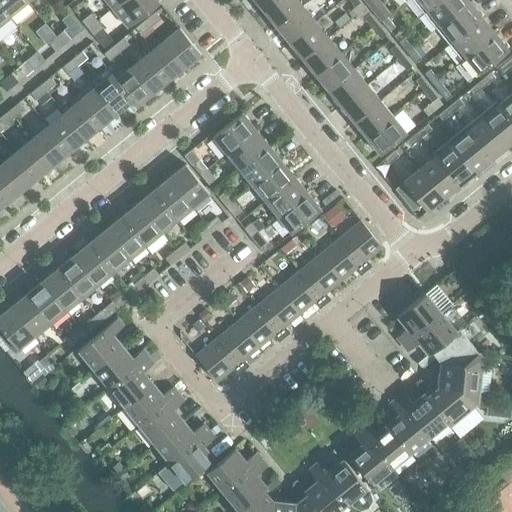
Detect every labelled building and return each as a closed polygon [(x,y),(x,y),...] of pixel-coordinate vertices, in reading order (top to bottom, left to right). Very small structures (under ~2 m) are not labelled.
[(0,0),(0,4),(9,16),(28,1),(26,0),(0,0)] [(121,0),(112,8),(128,27),(159,2),(157,0),(121,0)] [(255,0),(266,13),(281,0),(255,0)] [(298,0),(281,0),(266,13),(279,29),(305,8),(298,0)] [(381,0),(374,0),(369,5),(383,21),(388,16),(392,13),(381,0)] [(419,0),(427,10),(439,0),(419,0)] [(468,0),(439,0),(427,10),(440,25),(470,1),(468,0)] [(470,1),(440,25),(453,41),(483,17),(470,1)] [(0,23),(9,16),(0,4),(0,23)] [(305,8),(279,29),(292,45),(318,23),(305,8)] [(155,11),(146,19),(151,26),(161,18),(155,11)] [(370,14),(365,18),(374,29),(380,25),(371,13),(370,14)] [(92,14),(83,21),(88,28),(97,20),(92,14)] [(388,16),(383,21),(393,33),(398,28),(390,19),(388,16)] [(483,17),(453,41),(466,57),(496,33),(483,17)] [(146,19),(136,28),(141,34),(151,26),(146,19)] [(97,20),(88,28),(95,36),(104,29),(97,20)] [(318,23),(292,45),(305,60),(330,39),(318,23)] [(380,25),(374,29),(382,39),(386,35),(388,34),(380,25)] [(164,40),(186,65),(200,53),(180,27),(164,40)] [(64,30),(56,36),(64,45),(72,39),(64,30)] [(466,57),(463,60),(476,76),(509,49),(496,33),(466,57)] [(405,35),(398,40),(408,52),(414,47),(405,35)] [(56,36),(49,42),(57,51),(64,45),(56,36)] [(124,37),(114,45),(120,52),(130,44),(124,37)] [(330,39),(305,60),(318,76),(343,55),(330,39)] [(170,78),(186,65),(164,40),(148,53),(170,78)] [(427,54),(419,43),(414,47),(423,57),(427,54)] [(114,45),(105,52),(110,60),(120,52),(114,45)] [(395,45),(390,49),(400,62),(406,57),(396,45),(395,45)] [(414,47),(408,52),(416,62),(423,57),(414,47)] [(83,51),(73,59),(79,67),(89,59),(83,51)] [(154,91),(170,78),(148,53),(132,66),(154,91)] [(511,54),(497,67),(503,74),(511,66),(511,54)] [(343,55),(318,76),(330,92),(356,71),(343,55)] [(406,57),(400,62),(407,70),(412,66),(413,65),(406,57)] [(73,59),(64,67),(75,81),(84,73),(79,67),(73,59)] [(27,60),(19,66),(27,76),(35,69),(27,60)] [(19,66),(12,72),(19,82),(27,76),(19,66)] [(140,103),(154,91),(132,66),(118,78),(140,103)] [(431,68),(425,73),(433,83),(440,78),(431,68)] [(356,71),(330,92),(344,109),(369,87),(356,71)] [(491,71),(480,81),(485,87),(496,77),(491,71)] [(140,103),(118,78),(116,79),(112,73),(96,86),(118,111),(131,101),(136,106),(140,103)] [(421,77),(416,81),(425,92),(431,87),(422,76),(421,77)] [(51,77),(41,85),(47,92),(57,84),(51,77)] [(440,78),(433,83),(446,99),(453,94),(440,78)] [(480,81),(471,88),(476,94),(485,87),(480,81)] [(41,85),(32,92),(37,99),(47,92),(41,85)] [(102,124),(118,111),(96,86),(80,99),(102,124)] [(369,87),(344,109),(356,124),(382,102),(369,87)] [(431,87),(425,92),(432,101),(437,97),(438,97),(431,87)] [(47,92),(37,99),(42,105),(51,97),(47,92)] [(511,92),(498,103),(511,120),(511,92)] [(442,104),(437,97),(432,101),(423,109),(428,115),(442,104)] [(460,97),(448,106),(453,112),(464,102),(460,97)] [(86,137),(102,124),(80,99),(64,111),(86,137)] [(20,102),(9,111),(15,118),(25,109),(20,102)] [(382,102),(356,124),(368,139),(394,117),(382,102)] [(511,120),(498,103),(483,116),(507,146),(511,141),(511,120)] [(448,106),(439,114),(443,119),(453,112),(448,106)] [(9,111),(0,118),(6,125),(15,118),(9,111)] [(70,149),(86,137),(64,111),(48,125),(70,149)] [(227,153),(256,129),(242,112),(213,136),(227,153)] [(483,116),(467,129),(491,158),(507,146),(483,116)] [(394,117),(368,139),(380,154),(407,133),(406,132),(394,118),(394,117)] [(428,123),(417,132),(421,138),(433,129),(428,123)] [(54,163),(70,149),(48,125),(32,138),(54,163)] [(240,169),(269,145),(256,129),(227,153),(240,169)] [(467,129),(451,142),(475,171),(491,158),(467,129)] [(417,132),(408,139),(413,145),(421,138),(417,132)] [(38,176),(54,163),(32,138),(16,151),(38,176)] [(451,142),(435,155),(459,184),(475,171),(451,142)] [(253,185),(282,161),(269,145),(240,169),(253,185)] [(192,149),(185,155),(193,165),(201,174),(208,168),(200,159),(192,149)] [(395,150),(384,158),(388,163),(399,155),(395,150)] [(22,189),(38,176),(16,151),(0,163),(22,189)] [(435,155),(419,168),(443,197),(459,184),(435,155)] [(266,200),(295,177),(282,161),(253,185),(266,200)] [(17,193),(22,189),(0,163),(0,188),(9,199),(17,193)] [(168,177),(192,206),(208,193),(209,192),(185,163),(168,177)] [(208,168),(201,174),(209,184),(216,178),(208,168)] [(419,168),(403,181),(411,191),(422,204),(427,211),(443,197),(419,168)] [(176,219),(192,206),(168,177),(152,190),(155,193),(176,219)] [(307,193),(308,192),(295,177),(266,200),(279,216),(307,193)] [(0,206),(9,199),(0,188),(0,206)] [(336,189),(322,200),(325,205),(340,193),(336,189)] [(160,231),(176,219),(155,193),(152,190),(137,203),(160,231)] [(227,190),(219,196),(227,206),(234,200),(227,190)] [(422,204),(411,191),(403,198),(414,211),(422,204)] [(307,193),(279,216),(292,232),(321,209),(308,193),(308,192),(307,193)] [(234,200),(227,206),(234,215),(242,209),(234,200)] [(145,245),(160,231),(137,203),(121,215),(145,245)] [(331,208),(326,213),(334,223),(335,224),(340,220),(331,208)] [(217,214),(206,223),(212,230),(222,221),(217,214)] [(129,257),(145,245),(121,215),(105,228),(129,257)] [(251,222),(245,228),(253,237),(259,232),(261,230),(267,226),(260,217),(254,221),(253,221),(251,222)] [(320,218),(313,224),(317,230),(325,224),(320,218)] [(343,233),(366,258),(382,245),(360,219),(343,233)] [(206,223),(198,230),(203,237),(212,230),(206,223)] [(113,270),(129,257),(105,228),(90,241),(113,270)] [(259,232),(253,237),(262,248),(268,243),(259,232)] [(372,265),(366,258),(343,233),(323,249),(346,275),(355,267),(360,275),(372,265)] [(292,239),(281,248),(286,254),(289,251),(294,247),(297,245),(292,239)] [(174,249),(180,256),(191,247),(185,240),(174,249)] [(97,283),(113,270),(90,241),(74,254),(97,283)] [(172,263),(180,256),(174,249),(166,256),(172,263)] [(326,291),(346,275),(323,249),(302,267),(326,291)] [(280,250),(270,258),(275,265),(286,256),(280,250)] [(82,296),(97,283),(74,254),(58,267),(82,296)] [(154,266),(143,275),(149,282),(160,272),(154,266)] [(66,309),(82,296),(58,267),(42,280),(66,309)] [(331,298),(326,291),(302,267),(279,286),(302,311),(314,301),(319,308),(331,298)] [(453,271),(447,276),(452,283),(459,278),(453,271)] [(143,275),(140,272),(132,278),(133,279),(135,281),(143,275)] [(135,281),(134,283),(139,289),(149,282),(143,275),(135,281)] [(249,276),(241,282),(248,290),(255,284),(249,276)] [(50,322),(66,309),(42,280),(26,293),(50,322)] [(285,325),(302,311),(279,286),(259,303),(288,334),(291,332),(285,325)] [(122,292),(112,301),(117,308),(128,299),(122,292)] [(230,292),(222,298),(228,305),(236,299),(230,292)] [(407,328),(397,337),(402,343),(441,311),(425,292),(397,315),(407,328)] [(34,335),(50,322),(26,293),(10,306),(34,335)] [(112,301),(103,308),(108,315),(113,311),(117,308),(112,301)] [(279,342),(288,334),(259,303),(241,317),(264,343),(273,335),(279,342)] [(0,327),(17,349),(34,335),(10,306),(0,314),(0,327)] [(206,310),(200,315),(206,321),(212,316),(206,310)] [(441,311),(402,343),(408,351),(419,342),(428,353),(459,328),(459,327),(456,329),(443,314),(441,311)] [(95,369),(123,345),(113,333),(124,325),(117,317),(79,349),(95,369)] [(244,359),(264,343),(241,317),(219,336),(248,367),(250,365),(244,359)] [(90,319),(80,327),(86,333),(96,325),(90,319)] [(198,320),(194,325),(199,330),(204,326),(198,320)] [(74,332),(71,334),(77,341),(86,333),(80,327),(78,324),(72,329),(74,332)] [(428,353),(417,362),(422,368),(436,357),(441,363),(461,367),(479,352),(459,328),(428,353)] [(0,342),(6,349),(9,346),(0,335),(0,342)] [(238,375),(248,367),(219,336),(195,355),(217,381),(232,369),(238,375)] [(49,353),(54,359),(64,351),(59,344),(49,353)] [(110,387),(148,356),(142,348),(132,357),(123,345),(95,369),(110,387)] [(441,363),(439,387),(459,388),(469,399),(473,404),(482,398),(478,392),(490,390),(492,370),(480,365),(474,357),(480,353),(479,352),(461,367),(441,363)] [(45,367),(54,359),(49,353),(40,360),(45,367)] [(125,405),(153,383),(143,370),(153,362),(148,356),(110,387),(125,405)] [(42,374),(34,381),(38,387),(47,381),(42,374)] [(419,379),(415,382),(424,393),(449,424),(461,438),(485,418),(473,404),(469,399),(459,388),(439,387),(433,392),(423,379),(419,379)] [(140,424),(179,393),(173,385),(162,394),(153,383),(125,405),(140,424)] [(404,392),(398,397),(429,436),(446,422),(448,425),(449,424),(424,393),(413,402),(404,392)] [(155,443),(184,420),(174,408),(184,399),(179,393),(140,424),(155,443)] [(399,414),(388,423),(410,451),(429,436),(398,397),(390,403),(399,414)] [(488,405),(487,414),(510,417),(511,408),(488,405)] [(170,461),(209,430),(203,423),(193,431),(184,420),(155,443),(170,461)] [(367,422),(360,428),(392,466),(395,464),(408,453),(410,451),(388,423),(376,433),(367,422)] [(362,444),(349,455),(372,482),(391,467),(392,466),(360,428),(353,434),(362,444)] [(209,430),(170,461),(186,481),(214,458),(204,445),(214,437),(209,430)] [(107,443),(100,449),(104,453),(111,447),(107,443)] [(235,448),(207,471),(223,490),(262,459),(256,452),(245,461),(235,448)] [(476,449),(473,452),(478,458),(484,453),(481,450),(476,449)] [(262,459),(223,490),(237,508),(235,510),(235,511),(266,486),(257,474),(268,465),(262,459)] [(323,459),(316,464),(346,503),(349,501),(353,506),(360,511),(370,509),(374,501),(370,492),(366,487),(344,459),(331,469),(323,459)] [(119,462),(114,467),(119,473),(123,470),(123,469),(124,468),(119,462)] [(318,480),(306,490),(324,511),(334,511),(346,503),(316,464),(309,470),(318,480)] [(453,468),(448,471),(455,480),(459,476),(453,468)] [(118,473),(116,475),(121,481),(127,475),(123,470),(119,473),(118,473)] [(266,486),(235,511),(236,511),(273,511),(273,501),(268,494),(280,485),(280,481),(277,477),(266,486)] [(297,503),(294,511),(324,511),(306,490),(297,479),(293,483),(293,486),(303,498),(297,503)] [(273,511),(294,511),(297,503),(273,501),(273,511)] [(145,503),(136,511),(137,511),(149,511),(151,511),(145,503)]
